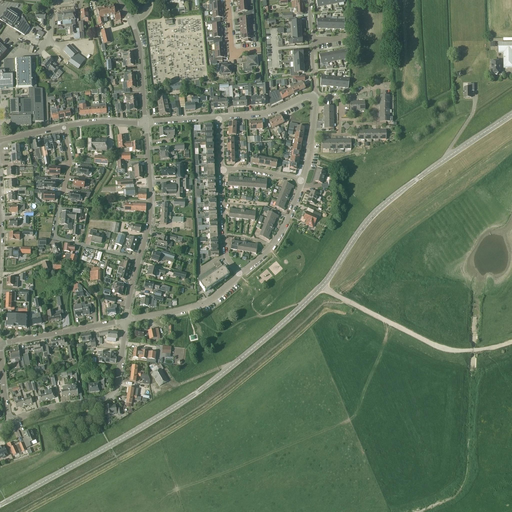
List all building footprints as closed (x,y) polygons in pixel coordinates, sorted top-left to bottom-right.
[(211,5),(211,12),(213,11),(221,11),(221,7),(222,3),(220,3),(219,0),(211,0),(209,0),(209,5),(211,5)] [(107,7),(110,16),(114,15),(115,21),(121,20),(119,11),(116,11),(116,8),(113,9),(113,6),(107,7)] [(247,6),(237,7),(237,8),(236,8),(237,12),(238,11),(238,13),(244,12),(244,15),(251,15),(250,11),(247,12),(247,6)] [(106,17),(110,16),(107,7),(97,10),(98,15),(97,15),(98,19),(99,25),(103,24),(102,20),(107,19),(106,17)] [(0,19),(0,20),(2,22),(3,21),(6,24),(7,24),(10,27),(11,27),(24,36),(29,28),(22,15),(20,18),(18,16),(17,16),(14,14),(14,13),(13,13),(10,11),(9,10),(9,11),(7,9),(0,19)] [(87,10),(81,11),(81,19),(84,19),(85,22),(89,21),(89,15),(88,15),(87,10)] [(62,13),(57,14),(58,22),(62,21),(63,25),(65,25),(71,24),(75,24),(75,20),(75,11),(62,13)] [(221,11),(213,11),(213,21),(220,21),(220,18),(223,18),(223,17),(222,14),(221,11)] [(35,14),(35,19),(41,20),(41,26),(45,26),(45,20),(46,15),(35,14)] [(239,18),(239,24),(249,23),(248,18),(251,18),(251,15),(244,15),(244,18),(239,18)] [(290,28),(301,27),(300,22),(295,22),(295,19),(289,19),(289,23),(290,23),(290,28)] [(210,22),(206,22),(206,25),(210,25),(212,25),(212,32),(221,31),(221,27),(221,24),(220,24),(220,21),(213,21),(210,22)] [(71,24),(65,25),(65,27),(70,27),(71,35),(73,34),(74,39),(80,39),(79,33),(79,29),(76,29),(75,24),(71,24)] [(44,34),(41,32),(42,30),(36,25),(34,28),(38,31),(36,34),(42,38),(44,34)] [(107,30),(100,31),(97,32),(98,37),(102,36),(104,45),(111,43),(107,30)] [(221,31),(212,32),(213,39),(213,42),(222,41),(221,38),(222,38),(221,34),(221,31)] [(250,34),(240,35),(241,40),(246,40),(246,43),(253,42),(253,39),(250,39),(250,34)] [(215,51),(223,51),(223,47),(224,44),(222,44),(222,41),(213,42),(213,45),(214,45),(215,51)] [(511,43),(498,44),(498,54),(503,54),(504,69),(511,68),(511,43)] [(0,60),(9,50),(7,48),(6,49),(1,45),(0,46),(0,60)] [(78,69),(85,59),(77,53),(76,51),(70,45),(64,51),(67,54),(71,59),(68,62),(70,64),(78,69)] [(346,50),(340,51),(341,61),(348,59),(346,50)] [(224,54),(223,51),(215,51),(215,58),(213,58),(213,62),(222,61),(222,58),(225,58),(225,57),(224,54)] [(340,51),(333,52),(334,62),(341,61),(340,51)] [(334,62),(333,52),(326,54),(327,63),(334,62)] [(327,63),(326,54),(319,55),(321,64),(327,63)] [(252,67),(258,67),(257,57),(247,57),(247,63),(242,64),(243,73),(252,72),(252,67)] [(48,58),(45,61),(57,72),(60,75),(61,76),(63,73),(59,70),(56,67),(56,68),(55,67),(57,66),(53,63),(54,63),(48,58)] [(31,59),(4,60),(4,71),(0,71),(0,88),(28,88),(37,88),(36,66),(35,66),(35,63),(32,63),(31,59)] [(45,61),(42,65),(47,70),(49,68),(52,72),(55,74),(55,75),(58,77),(60,75),(57,72),(45,61)] [(497,75),(498,74),(498,72),(501,72),(500,62),(491,62),(491,74),(495,74),(495,75),(497,75)] [(219,72),(219,75),(220,76),(227,75),(227,74),(231,74),(230,66),(227,67),(227,64),(219,64),(220,71),(219,72)] [(304,73),(304,67),(293,68),(293,74),(292,74),(293,77),(299,76),(299,73),(304,73)] [(131,74),(124,74),(125,82),(126,82),(128,82),(135,81),(134,75),(131,75),(131,74)] [(297,86),(300,92),(305,89),(302,83),(299,85),(298,82),(304,81),(303,77),(295,78),(295,83),(296,84),(297,86)] [(294,95),(300,92),(297,86),(296,84),(295,83),(295,78),(292,78),(292,84),(294,87),(291,88),(294,95)] [(471,92),(474,92),(474,84),(468,84),(468,88),(464,88),(464,98),(471,98),(471,92)] [(290,89),(286,91),(289,97),(294,95),(291,88),(291,89),(290,86),(288,87),(289,88),(290,89)] [(37,88),(28,88),(29,99),(10,100),(10,113),(11,113),(11,117),(10,117),(11,126),(31,125),(31,122),(43,122),(42,89),(37,89),(37,88)] [(286,91),(285,88),(281,90),(279,91),(280,94),(283,100),(289,97),(286,91)] [(220,108),(220,99),(220,97),(213,97),(213,89),(209,90),(210,102),(213,102),(214,109),(220,109),(220,108)] [(280,94),(279,91),(269,92),(270,106),(283,100),(280,94)] [(130,104),(136,104),(136,97),(133,97),(133,96),(126,97),(126,104),(130,104)] [(171,104),(179,103),(179,99),(178,96),(169,98),(171,104)] [(380,105),(389,105),(389,96),(380,96),(380,105)] [(158,107),(168,105),(166,97),(157,99),(158,107)] [(185,104),(180,104),(181,108),(185,108),(185,111),(195,110),(195,105),(198,105),(198,97),(191,97),(191,102),(186,103),(185,104)] [(170,114),(168,105),(158,107),(160,116),(170,114)] [(380,113),(389,113),(389,105),(380,105),(380,113)] [(67,111),(63,112),(65,118),(71,117),(70,115),(74,115),(72,108),(66,109),(67,111)] [(389,117),(389,113),(380,113),(380,122),(389,122),(393,122),(392,117),(389,117)] [(280,117),(275,119),(278,126),(280,125),(284,123),(280,117)] [(275,119),(269,122),(272,129),(276,127),(278,126),(275,119)] [(166,129),(159,129),(159,132),(159,134),(160,137),(167,137),(167,136),(173,136),(174,136),(174,129),(166,129)] [(58,136),(51,138),(53,148),(53,147),(55,147),(54,143),(60,142),(58,136)] [(140,147),(138,147),(138,143),(126,143),(125,136),(117,136),(118,149),(132,148),(132,152),(140,152),(140,147)] [(53,148),(51,138),(44,140),(45,145),(45,147),(46,147),(46,151),(51,150),(54,150),(53,147),(53,148)] [(106,151),(106,139),(88,139),(88,151),(106,151)] [(40,151),(39,149),(40,149),(38,141),(32,142),(34,150),(36,158),(37,157),(38,160),(44,159),(42,148),(41,148),(42,151),(40,151)] [(11,146),(12,155),(23,154),(23,152),(28,152),(28,145),(11,146)] [(160,149),(160,157),(161,157),(161,160),(169,159),(169,156),(176,155),(175,152),(174,152),(169,152),(169,149),(160,149)] [(23,154),(12,155),(12,163),(13,163),(13,166),(24,166),(24,163),(21,163),(20,155),(23,155),(23,154)] [(108,157),(95,156),(94,164),(108,165),(108,163),(111,163),(111,158),(108,158),(108,157)] [(49,171),(49,174),(49,175),(60,175),(60,172),(60,169),(54,169),(54,164),(47,166),(46,171),(49,171)] [(132,173),(142,172),(141,166),(139,166),(139,164),(131,165),(132,173)] [(77,174),(83,175),(88,176),(88,172),(91,172),(92,168),(90,166),(85,165),(84,168),(78,167),(78,169),(77,169),(76,172),(78,172),(77,174)] [(162,176),(176,176),(176,179),(184,179),(184,176),(183,165),(175,165),(176,169),(161,169),(162,176)] [(17,168),(7,169),(8,176),(14,176),(17,176),(17,172),(17,168)] [(317,171),(317,173),(314,181),(322,184),(326,173),(317,171)] [(42,181),(41,188),(44,188),(55,188),(55,187),(56,187),(56,183),(55,183),(55,181),(46,181),(46,178),(38,178),(38,181),(42,181)] [(83,181),(77,180),(74,180),(74,182),(73,182),(72,185),(73,185),(73,186),(83,188),(84,184),(89,185),(90,180),(84,179),(83,181)] [(182,180),(176,180),(176,185),(166,185),(166,184),(162,185),(162,195),(167,195),(167,194),(176,194),(176,199),(183,199),(182,191),(191,191),(190,186),(192,186),(192,180),(182,180)] [(15,184),(18,184),(18,181),(8,181),(8,189),(15,189),(15,184)] [(282,189),(290,192),(292,188),(293,189),(294,187),(284,183),(282,189)] [(138,193),(138,199),(146,200),(146,193),(146,190),(139,189),(138,193)] [(279,195),(289,199),(290,197),(288,196),(290,192),(282,189),(279,195)] [(315,205),(319,195),(321,195),(322,192),(316,190),(315,193),(311,192),(307,202),(315,205)] [(28,195),(28,191),(26,191),(24,191),(19,191),(15,192),(15,194),(9,194),(9,202),(15,202),(15,201),(18,201),(18,197),(16,197),(16,196),(28,195)] [(46,191),(39,191),(39,194),(42,194),(41,200),(54,201),(54,200),(55,200),(55,197),(54,197),(54,194),(46,194),(46,191)] [(79,194),(70,192),(70,194),(69,194),(68,197),(69,198),(69,199),(72,200),(72,201),(76,202),(76,201),(79,201),(80,197),(83,197),(83,195),(85,195),(86,192),(79,191),(79,194)] [(279,195),(277,201),(285,204),(287,200),(288,201),(289,199),(279,195)] [(285,204),(277,201),(275,207),(284,211),(285,209),(284,208),(285,204)] [(161,217),(171,217),(171,214),(167,214),(167,204),(162,203),(161,217)] [(133,204),(125,204),(124,211),(133,212),(133,211),(145,212),(146,204),(133,204)] [(312,215),(307,212),(303,220),(307,221),(305,225),(313,228),(318,217),(320,218),(321,215),(314,212),(312,215)] [(267,219),(275,222),(276,218),(278,219),(279,216),(269,213),(267,219)] [(170,220),(171,217),(161,217),(161,225),(166,225),(166,220),(170,220)] [(72,220),(62,219),(61,225),(64,225),(64,229),(71,230),(72,220)] [(267,219),(264,225),(274,228),(275,226),(273,226),(275,222),(267,219)] [(111,233),(117,234),(119,224),(113,223),(113,225),(111,225),(109,232),(111,232),(111,233)] [(140,233),(141,227),(133,225),(129,225),(128,228),(132,229),(131,231),(140,233)] [(274,228),(264,225),(262,231),(270,234),(272,230),(273,231),(274,228)] [(91,241),(101,244),(103,236),(96,235),(97,231),(90,230),(89,236),(92,237),(91,241)] [(268,238),(270,234),(262,231),(259,237),(269,240),(270,238),(268,238)] [(119,233),(119,234),(115,244),(122,247),(125,236),(119,233)] [(130,237),(127,236),(126,239),(129,240),(128,243),(129,244),(127,250),(133,252),(135,245),(137,245),(138,240),(137,240),(138,239),(135,238),(135,239),(130,237)] [(168,242),(167,242),(168,238),(161,236),(160,240),(158,239),(157,244),(158,245),(157,247),(163,249),(163,246),(166,247),(168,242)] [(238,243),(237,251),(243,252),(245,242),(243,242),(242,243),(238,243)] [(60,251),(57,244),(51,246),(54,253),(55,254),(56,254),(57,255),(61,253),(60,251)] [(255,245),(251,245),(249,253),(256,254),(258,244),(255,244),(255,245)] [(74,252),(75,247),(70,246),(64,245),(63,252),(69,253),(70,252),(74,252)] [(160,255),(154,253),(151,260),(158,263),(159,259),(164,261),(165,258),(173,261),(175,256),(161,252),(160,255)] [(76,263),(78,257),(71,255),(69,261),(76,263)] [(122,269),(128,270),(130,264),(128,263),(128,261),(125,260),(124,264),(120,263),(118,267),(119,268),(122,269)] [(45,272),(51,270),(48,263),(42,265),(45,272)] [(147,275),(156,277),(157,273),(164,275),(165,271),(157,269),(149,267),(147,275)] [(100,268),(103,269),(100,268),(91,268),(91,272),(90,272),(90,281),(97,281),(97,284),(101,284),(101,272),(100,272),(100,268)] [(128,270),(122,269),(119,268),(117,274),(118,274),(117,279),(125,281),(127,277),(128,270)] [(205,293),(229,276),(224,268),(223,268),(218,272),(199,284),(205,293)] [(185,281),(187,275),(175,271),(173,277),(185,281)] [(17,288),(18,278),(7,278),(7,286),(13,286),(13,288),(17,288)] [(152,290),(153,288),(158,289),(159,286),(154,284),(145,282),(143,288),(152,290)] [(124,287),(117,285),(113,284),(112,289),(116,290),(114,294),(121,296),(122,292),(124,287)] [(6,295),(6,301),(12,302),(15,302),(15,297),(15,296),(19,297),(19,293),(19,292),(17,292),(17,294),(15,294),(8,293),(8,295),(6,295)] [(152,308),(153,301),(141,299),(140,305),(149,307),(149,308),(152,308)] [(12,302),(6,301),(6,309),(10,309),(10,310),(14,310),(15,307),(11,307),(12,302)] [(83,316),(82,307),(81,304),(75,305),(75,308),(73,308),(75,317),(83,316)] [(86,307),(82,307),(83,316),(90,315),(89,314),(92,314),(90,305),(86,306),(86,307)] [(117,306),(114,305),(111,305),(111,308),(107,309),(107,312),(108,317),(116,315),(115,310),(116,310),(117,306)] [(49,322),(61,320),(60,314),(54,315),(53,311),(47,312),(49,322)] [(5,328),(27,329),(27,316),(24,316),(25,314),(12,314),(12,316),(5,315),(5,328)] [(33,325),(41,324),(41,318),(40,318),(39,314),(36,314),(37,319),(32,319),(33,325)] [(143,336),(148,337),(149,340),(160,338),(158,329),(147,331),(144,330),(144,331),(136,329),(135,336),(143,338),(143,336)] [(117,339),(117,333),(108,332),(108,331),(99,333),(100,337),(108,335),(107,338),(117,339)] [(90,334),(81,335),(82,343),(90,341),(91,347),(96,347),(94,338),(91,339),(90,334)] [(53,347),(58,346),(57,340),(51,341),(51,344),(49,345),(45,346),(47,356),(51,355),(50,349),(53,348),(53,347)] [(33,345),(34,351),(34,354),(43,352),(42,346),(40,347),(39,344),(33,345)] [(34,351),(33,345),(27,346),(27,349),(25,349),(25,354),(28,353),(28,352),(34,351)] [(163,346),(162,354),(170,355),(171,347),(168,346),(165,346),(163,346)] [(156,360),(155,360),(156,353),(147,352),(142,351),(142,350),(139,350),(139,349),(134,349),(133,358),(138,358),(138,357),(141,358),(147,359),(146,363),(155,364),(156,360)] [(10,360),(20,358),(19,350),(9,352),(10,360)] [(98,355),(100,355),(99,363),(104,363),(104,362),(107,362),(107,363),(115,363),(116,358),(114,358),(115,354),(99,352),(98,355)] [(24,368),(23,361),(15,363),(17,369),(24,368)] [(140,375),(148,376),(143,375),(144,372),(141,372),(140,373),(137,372),(137,367),(132,366),(131,374),(140,375)] [(152,374),(160,387),(169,382),(162,369),(152,374)] [(149,385),(150,380),(148,376),(140,375),(131,374),(130,381),(136,382),(136,377),(140,377),(140,379),(144,380),(143,384),(149,385)] [(102,390),(107,389),(106,381),(101,381),(101,385),(98,385),(98,384),(88,385),(89,393),(99,392),(99,390),(102,389),(102,390)] [(69,390),(70,396),(78,395),(76,385),(68,386),(69,390)] [(62,397),(70,396),(69,390),(68,386),(66,386),(62,387),(63,391),(61,391),(62,397)] [(136,397),(141,398),(141,395),(137,394),(137,393),(133,392),(133,389),(128,388),(127,396),(136,397)] [(47,400),(55,398),(53,393),(52,389),(45,390),(46,395),(45,395),(47,400)] [(47,400),(45,395),(43,396),(42,391),(38,392),(39,397),(38,397),(39,402),(47,400)] [(25,400),(23,401),(24,406),(32,403),(31,398),(30,398),(30,396),(28,397),(28,395),(24,396),(25,400)] [(136,397),(127,396),(126,403),(131,404),(132,400),(140,402),(141,398),(136,397)] [(24,406),(23,401),(20,401),(19,397),(14,399),(16,408),(24,406)] [(106,415),(117,413),(115,405),(111,406),(105,407),(106,415)] [(25,433),(27,438),(22,439),(26,448),(31,446),(30,443),(36,441),(31,431),(25,433)] [(10,442),(7,444),(9,449),(10,449),(14,456),(19,454),(19,453),(22,452),(26,451),(22,443),(12,447),(10,442)]
